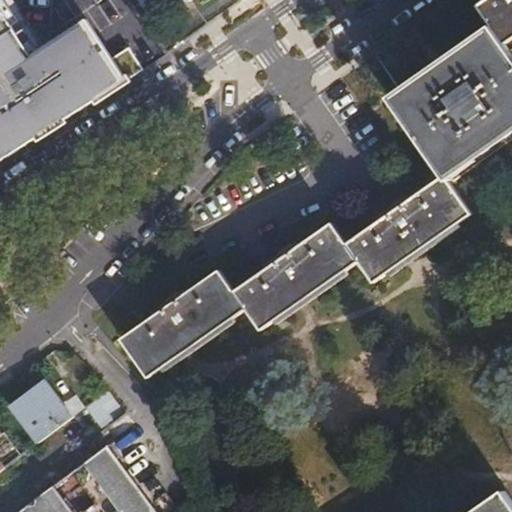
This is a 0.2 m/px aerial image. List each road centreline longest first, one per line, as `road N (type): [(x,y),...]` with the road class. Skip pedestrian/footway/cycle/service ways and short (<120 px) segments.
road 1 (residential): [(0,361),(60,310),(265,89),(395,0)]
road 2 (residential): [(304,0),(0,203)]
